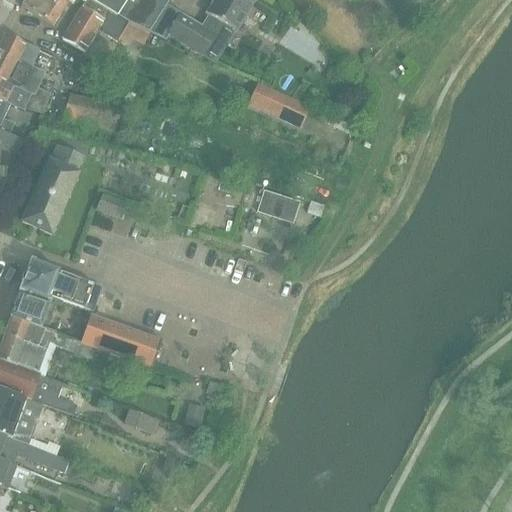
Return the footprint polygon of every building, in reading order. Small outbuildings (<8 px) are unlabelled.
[(24,0),(20,8),(52,28),(68,2),(72,5),(75,0),(77,0),(84,4),(83,5),(85,6),(87,1),(128,25),(138,30),(148,34),(166,7),(170,0),(24,0)] [(166,7),(148,34),(164,42),(167,36),(202,57),(222,25),(234,33),(254,0),(214,0),(206,15),(209,16),(201,29),(179,16),(166,7)] [(84,53),(94,36),(97,31),(117,43),(128,25),(87,1),(85,6),(83,5),(62,40),(84,53)] [(117,43),(117,44),(126,50),(138,30),(128,25),(117,43)] [(3,39),(0,44),(0,82),(17,90),(26,94),(31,97),(27,112),(41,118),(52,96),(37,89),(44,74),(32,68),(40,52),(8,37),(3,39)] [(0,82),(0,103),(9,108),(11,104),(27,112),(31,97),(26,94),(17,90),(0,82)] [(268,91),(259,112),(299,130),(308,109),(268,91)] [(106,133),(112,107),(68,96),(62,122),(106,133)] [(0,133),(9,137),(10,136),(0,131),(0,126),(9,108),(0,103),(0,133)] [(18,123),(12,136),(36,146),(42,132),(18,123)] [(0,193),(6,180),(0,179),(0,156),(1,146),(19,154),(24,142),(10,136),(9,137),(0,133),(0,193)] [(82,160),(63,152),(55,148),(49,164),(47,163),(21,224),(51,237),(78,176),(75,175),(82,160)] [(263,194),(257,214),(292,225),(298,205),(263,194)] [(120,221),(123,213),(125,207),(101,197),(96,212),(120,221)] [(310,202),(307,214),(321,218),(324,206),(310,202)] [(92,286),(29,264),(21,289),(18,294),(46,304),(48,298),(50,299),(84,311),(92,286)] [(18,294),(9,320),(41,331),(45,332),(54,306),(50,305),(51,303),(48,302),(50,299),(48,298),(46,304),(18,294)] [(92,350),(102,324),(89,319),(80,345),(92,350)] [(80,345),(70,341),(52,335),(41,331),(9,320),(3,337),(32,348),(33,346),(46,352),(48,346),(90,361),(94,351),(92,350),(80,345)] [(102,324),(92,350),(94,351),(151,371),(160,344),(102,324)] [(3,337),(0,344),(0,362),(37,376),(46,352),(33,346),(32,348),(3,337)] [(0,391),(42,408),(43,407),(72,418),(76,408),(57,401),(62,386),(37,376),(0,362),(0,391)] [(229,390),(209,383),(205,396),(225,403),(229,390)] [(42,408),(0,391),(0,437),(28,448),(28,447),(40,416),(42,408)] [(156,426),(157,405),(144,404),(143,426),(156,426)] [(184,427),(200,431),(205,410),(189,406),(184,427)] [(0,437),(0,462),(14,467),(17,458),(63,475),(68,462),(28,447),(28,448),(0,437)] [(0,462),(0,487),(3,488),(7,490),(14,467),(0,462)] [(136,492),(133,501),(149,508),(152,498),(136,492)]
